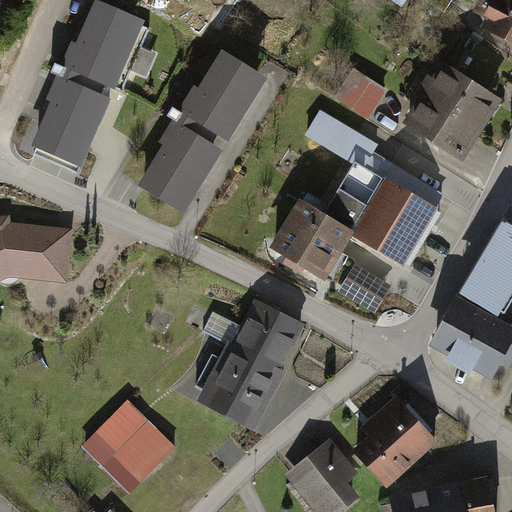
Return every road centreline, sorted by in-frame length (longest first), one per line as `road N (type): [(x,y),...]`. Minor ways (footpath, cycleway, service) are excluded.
road 1 (residential): [(376,351),(282,292),(0,164)]
road 2 (residential): [(376,351),(200,511)]
road 3 (residential): [(494,181),(415,308),(376,351)]
road 4 (residential): [(511,437),(376,351)]
road 5 (residential): [(50,0),(0,116)]
